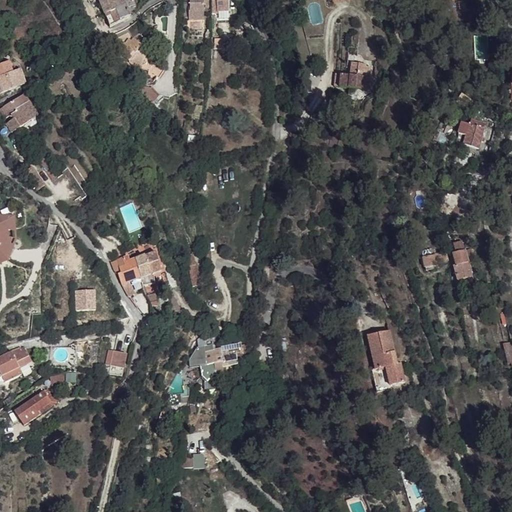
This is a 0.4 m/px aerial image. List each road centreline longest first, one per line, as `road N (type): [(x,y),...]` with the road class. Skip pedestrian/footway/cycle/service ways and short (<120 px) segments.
road 1 (unclassified): [(283,511),(234,462),(222,412),(260,350),(249,276),(276,131),(272,55),(246,0)]
road 2 (unclassified): [(0,167),(83,237),(136,315)]
road 3 (track): [(250,269),(227,262),(217,268),(228,300),(220,322),(193,314),(173,291)]
